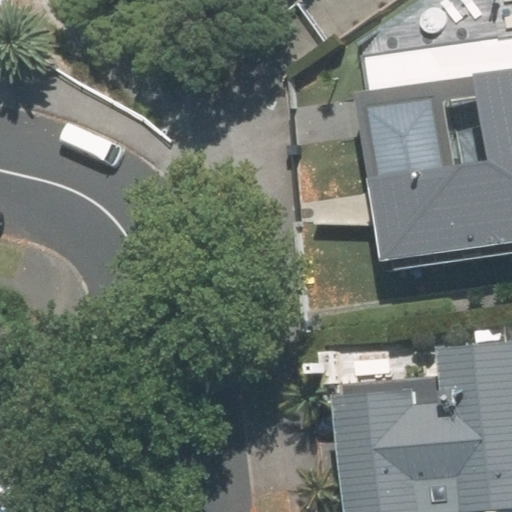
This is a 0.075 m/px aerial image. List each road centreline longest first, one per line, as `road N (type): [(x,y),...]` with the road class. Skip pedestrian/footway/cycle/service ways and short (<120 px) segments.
road 1 (residential): [(187,511),(165,330),(134,244)]
road 2 (residential): [(0,172),(92,204),(134,244)]
